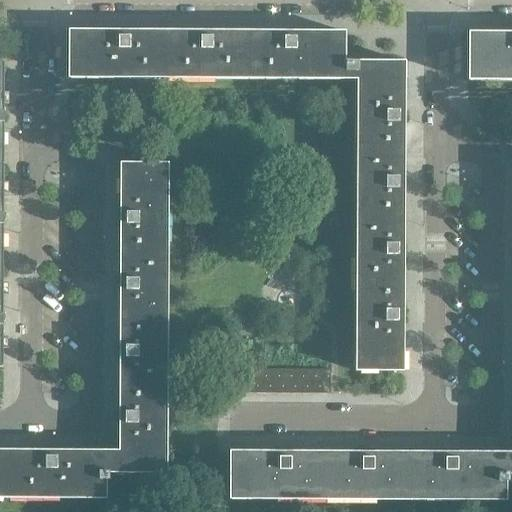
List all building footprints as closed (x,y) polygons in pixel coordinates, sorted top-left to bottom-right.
[(345,62),(345,32),(69,31),(69,79),(357,80),(355,371),(403,372),(404,137),(405,62),(345,62)] [(511,33),(468,33),(468,81),(511,80),(511,33)] [(167,474),(168,164),(120,164),(119,451),(0,450),(0,498),(106,499),(106,480),(109,480),(109,473),(167,474)] [(243,394),(243,370),(230,370),(230,393),(243,394)] [(255,394),(255,370),(243,370),(243,394),(255,394)] [(268,394),(268,370),(255,370),(255,394),(268,394)] [(280,394),(280,370),(268,370),(268,394),(280,394)] [(292,394),(293,370),(280,370),(280,394),(292,394)] [(305,394),(305,370),(293,370),(292,394),(305,394)] [(317,394),(317,370),(305,370),(305,394),(317,394)] [(330,394),(330,370),(317,370),(317,394),(330,394)] [(511,474),(511,452),(229,452),(229,500),(456,500),(506,501),(506,482),(508,482),(508,475),(511,474)]
